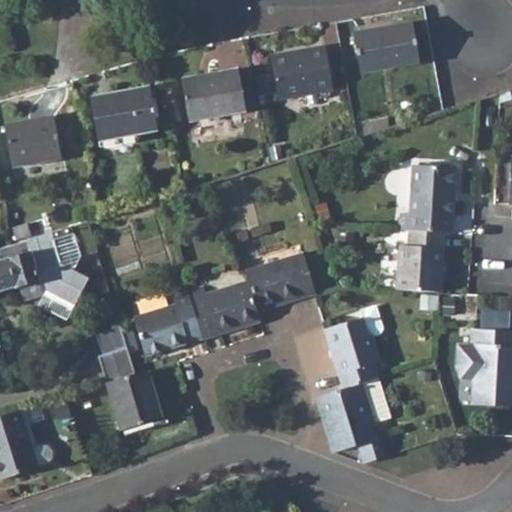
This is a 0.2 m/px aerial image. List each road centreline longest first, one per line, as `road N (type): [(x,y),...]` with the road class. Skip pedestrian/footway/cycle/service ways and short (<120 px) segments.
road 1 (residential): [(70,511),(249,449),(434,511)]
road 2 (unknown): [(226,454),(210,375),(242,356),(290,353),(306,379),(301,465)]
